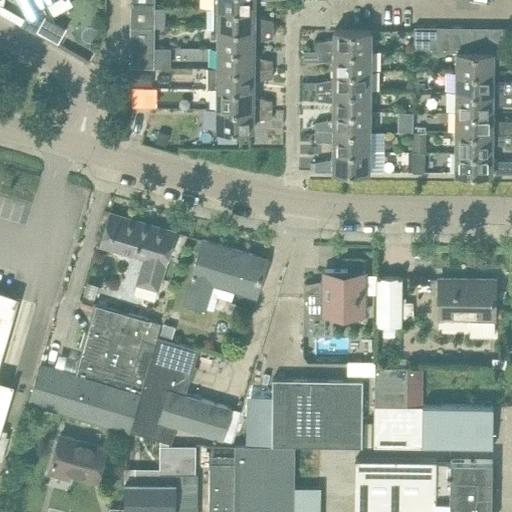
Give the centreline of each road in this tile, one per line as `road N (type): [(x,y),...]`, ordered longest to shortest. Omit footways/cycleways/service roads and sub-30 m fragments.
road 1 (unclassified): [(511,211),(345,209),(238,192),(79,148)]
road 2 (unclassified): [(79,148),(87,89),(0,33)]
